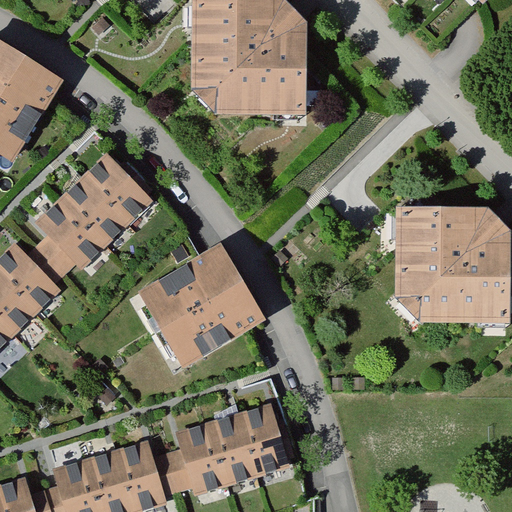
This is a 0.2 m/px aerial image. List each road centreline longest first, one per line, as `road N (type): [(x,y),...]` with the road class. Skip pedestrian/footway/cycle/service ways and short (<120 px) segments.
road 1 (residential): [(0,32),(124,127),(239,261),(300,387),(332,511)]
road 2 (residential): [(343,0),(511,173)]
